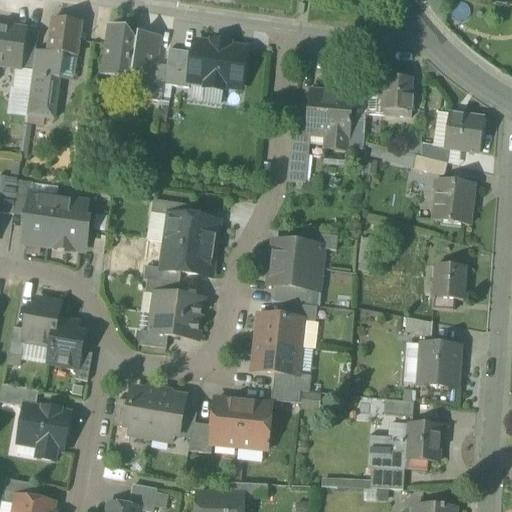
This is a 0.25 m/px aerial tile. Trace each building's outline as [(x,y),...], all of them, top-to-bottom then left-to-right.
[(60,75),(73,77),(76,58),(77,58),(82,24),(52,20),(47,53),(63,56),(60,75)] [(0,27),(0,67),(14,69),(21,70),(22,70),(22,65),(26,31),(0,27)] [(143,89),(151,90),(154,66),(158,38),(138,36),(138,41),(131,40),(132,37),(126,30),(109,27),(102,76),(119,79),(125,74),(134,75),(143,88),(143,89)] [(22,65),(34,67),(35,52),(38,33),(26,31),(22,65)] [(240,91),(245,51),(228,49),(229,45),(212,42),(211,46),(194,43),(192,54),(188,83),(189,83),(205,85),(204,89),(222,92),(223,88),(240,91)] [(188,83),(192,54),(169,51),(166,68),(164,87),(188,90),(189,83),(188,83)] [(27,117),(54,121),(60,75),(63,56),(47,53),(35,52),(34,67),(33,71),(30,92),(27,117)] [(368,61),(368,77),(380,78),(387,78),(388,62),(368,61)] [(141,101),(161,103),(164,87),(166,68),(154,66),(151,90),(143,89),(141,101)] [(33,71),(22,70),(21,70),(14,69),(12,90),(30,92),(33,71)] [(379,97),(380,78),(368,77),(367,97),(379,97)] [(383,117),(411,119),(411,114),(412,114),(413,95),(411,95),(412,80),(387,78),(380,78),(379,97),(383,98),(382,112),(383,112),(383,117)] [(189,83),(188,90),(186,103),(220,108),(222,92),(204,89),(205,85),(189,83)] [(7,114),(27,117),(30,92),(12,90),(10,90),(7,114)] [(324,149),(346,151),(349,127),(350,127),(351,122),(349,122),(351,97),(326,95),(326,93),(312,92),(309,125),(308,132),(310,132),(326,134),(324,149)] [(366,116),(383,117),(383,112),(382,112),(383,98),(379,97),(367,97),(366,116)] [(444,149),(448,116),(437,114),(433,147),(444,149)] [(461,152),(479,155),(484,121),(448,116),(444,149),(444,150),(450,151),(461,152)] [(365,123),(351,122),(350,127),(349,127),(346,151),(364,152),(365,123)] [(306,158),(307,158),(310,132),(308,132),(309,125),(293,123),(290,156),(306,158)] [(403,154),(417,158),(421,139),(408,135),(403,154)] [(417,158),(403,154),(373,146),(369,159),(414,171),(417,158)] [(429,147),(428,161),(446,165),(448,166),(450,151),(444,150),(444,149),(433,147),(429,147)] [(450,151),(448,166),(458,168),(461,152),(450,151)] [(287,184),(303,185),(306,158),(290,156),(287,184)] [(443,178),(446,165),(428,161),(422,159),(417,158),(414,171),(443,178)] [(11,163),(9,179),(18,180),(20,164),(11,163)] [(0,214),(13,216),(16,196),(18,183),(18,180),(9,179),(0,177),(0,214)] [(433,223),(469,228),(474,187),(434,182),(433,191),(437,191),(440,191),(438,207),(435,207),(433,223)] [(16,196),(30,197),(30,196),(31,196),(33,185),(18,183),(16,196)] [(58,188),(33,185),(31,196),(56,200),(58,188)] [(16,196),(13,216),(25,217),(25,215),(27,216),(30,197),(16,196)] [(23,244),(80,252),(82,233),(88,233),(89,220),(84,220),(86,204),(56,200),(31,196),(30,196),(30,197),(27,216),(25,215),(25,217),(24,227),(26,227),(23,244)] [(170,216),(187,218),(189,206),(153,201),(152,214),(169,217),(170,216)] [(147,241),(166,243),(169,217),(152,214),(147,241)] [(169,217),(166,243),(212,250),(213,237),(215,238),(217,222),(187,218),(170,216),(169,217)] [(317,250),(335,252),(337,238),(301,234),(299,246),(317,248),(317,250)] [(359,264),(374,266),(377,241),(362,240),(359,264)] [(210,262),(212,250),(166,243),(162,270),(162,271),(180,274),(209,278),(211,263),(210,262)] [(273,243),(271,265),(315,270),(317,250),(317,248),(299,246),(273,243)] [(312,292),(315,270),(271,265),(269,287),(276,287),(276,288),(276,287),(311,291),(312,292)] [(435,266),(433,300),(453,302),(463,302),(465,268),(435,266)] [(155,295),(173,297),(175,285),(179,286),(180,274),(162,271),(162,270),(145,267),(143,281),(147,281),(145,294),(155,296),(155,295)] [(274,303),(310,307),(312,292),(311,291),(276,287),(276,288),(276,287),(274,303)] [(320,292),(312,292),(310,307),(318,308),(320,292)] [(143,313),(152,315),(200,321),(203,301),(173,297),(155,295),(155,296),(145,294),(143,313)] [(453,313),(453,302),(433,300),(432,311),(453,313)] [(24,343),(51,348),(56,321),(59,308),(59,305),(37,301),(34,316),(28,315),(25,331),(23,343),(24,343)] [(302,323),(315,324),(317,308),(288,305),(287,320),(302,322),(302,323)] [(152,315),(143,313),(140,313),(138,332),(140,332),(150,334),(152,315)] [(197,341),(200,321),(152,315),(150,334),(150,335),(167,337),(197,341)] [(259,317),(256,345),(299,349),(302,323),(302,322),(287,320),(259,317)] [(405,334),(430,339),(431,325),(406,320),(405,334)] [(78,325),(56,321),(51,348),(49,363),(48,364),(76,369),(78,370),(81,353),(83,342),(75,341),(78,325)] [(299,349),(313,351),(316,325),(315,324),(302,323),(299,349)] [(8,356),(21,359),(21,358),(24,343),(23,343),(25,331),(13,329),(8,356)] [(138,347),(166,350),(167,337),(150,335),(150,334),(140,332),(138,347)] [(21,358),(49,363),(51,348),(24,343),(21,358)] [(296,376),(299,349),(256,345),(253,372),(274,375),(296,377),(296,376)] [(419,388),(422,346),(405,345),(403,386),(419,388)] [(419,388),(456,391),(459,349),(422,346),(419,388)] [(299,349),(296,376),(310,378),(313,351),(299,349)] [(74,381),(87,383),(92,355),(81,353),(78,370),(76,369),(74,381)] [(274,375),(272,390),(299,393),(308,394),(310,378),(296,376),(296,377),(274,375)] [(25,408),(35,410),(38,394),(2,388),(0,399),(0,404),(25,409),(25,408)] [(129,437),(150,441),(159,394),(132,389),(129,403),(125,429),(130,430),(129,437)] [(299,405),(299,393),(272,390),(271,402),(299,405)] [(185,398),(159,394),(150,441),(171,445),(173,437),(178,438),(183,413),(185,398)] [(212,446),(238,449),(243,403),(215,400),(213,427),(211,446),(212,446)] [(112,426),(125,429),(129,403),(117,401),(112,426)] [(385,417),(413,419),(414,405),(386,402),(385,417)] [(271,406),(243,403),(238,449),(262,451),(266,452),(271,406)] [(36,460),(54,463),(56,452),(63,453),(70,416),(60,414),(61,412),(42,409),(42,411),(35,410),(25,408),(25,409),(18,445),(19,445),(38,449),(36,460)] [(178,438),(190,440),(191,440),(194,425),(196,415),(183,413),(178,438)] [(213,427),(194,425),(191,440),(190,440),(188,453),(211,455),(212,446),(211,446),(213,427)] [(408,444),(408,426),(390,425),(390,439),(390,443),(408,444)] [(406,462),(408,462),(427,464),(438,464),(440,444),(438,444),(439,427),(408,425),(408,426),(408,444),(406,462)] [(404,472),(407,472),(408,462),(406,462),(408,444),(390,443),(390,439),(369,438),(367,469),(372,470),(404,472)] [(16,456),(36,460),(38,449),(19,445),(16,456)] [(262,451),(238,449),(237,461),(260,464),(262,451)] [(132,466),(131,474),(144,476),(146,462),(139,461),(132,466)] [(427,473),(427,464),(408,462),(407,472),(427,473)] [(370,491),(403,492),(404,472),(372,470),(371,481),(370,491)] [(321,489),(370,491),(371,481),(321,479),(321,489)] [(2,504),(15,506),(17,499),(37,502),(40,488),(13,483),(6,482),(2,504)] [(140,511),(152,511),(154,508),(156,495),(157,491),(133,486),(129,509),(140,511)] [(243,500),(267,501),(267,487),(232,486),(231,498),(243,498),(243,500)] [(156,495),(154,508),(166,510),(168,497),(156,495)] [(242,511),(243,500),(243,498),(231,498),(197,496),(196,511),(242,511)] [(52,511),(54,505),(37,502),(17,499),(15,506),(14,511),(52,511)]
